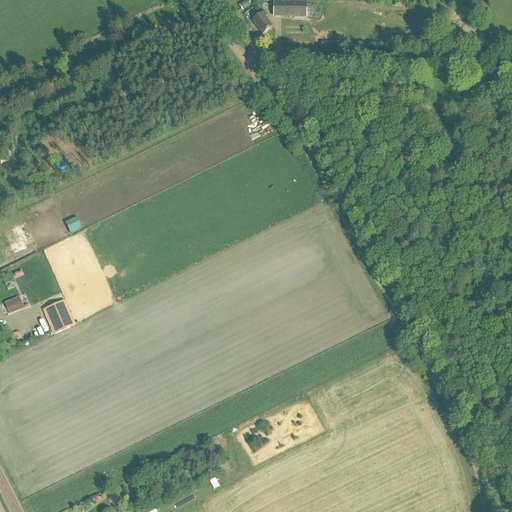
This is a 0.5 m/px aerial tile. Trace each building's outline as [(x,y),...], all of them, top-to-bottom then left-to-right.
[(248,1),(239,7),(243,12),(251,6),(248,1)] [(274,4),(274,18),(307,19),(307,4),(274,4)] [(264,11),(251,21),(262,36),(273,27),(266,18),(268,16),(264,11)] [(337,43),(322,43),(322,51),(337,51),(337,43)] [(21,311),(16,300),(5,304),(10,315),(21,311)] [(64,304),(45,312),(55,334),(74,326),(64,304)]
